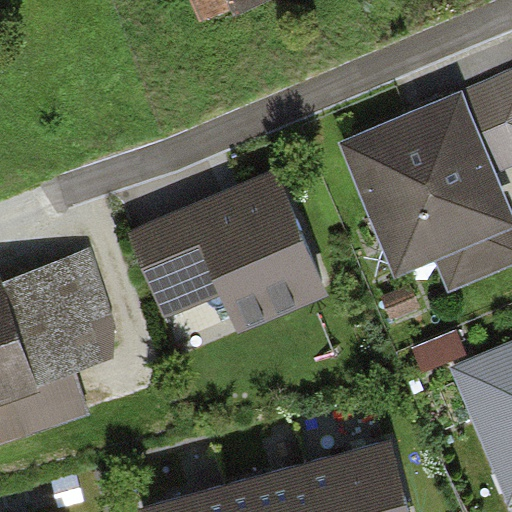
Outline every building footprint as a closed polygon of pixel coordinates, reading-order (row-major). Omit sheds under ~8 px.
[(226,0),(234,16),(269,0),(226,0)] [(511,226),(511,212),(459,90),(345,138),(403,273),(511,226)] [(280,169),(125,231),(175,355),(330,294),(280,169)] [(92,251),(0,282),(0,404),(129,360),(92,251)] [(418,344),(424,369),(468,359),(462,334),(418,344)] [(511,344),(454,369),(511,503),(511,344)] [(412,511),(392,437),(133,506),(134,511),(412,511)]
